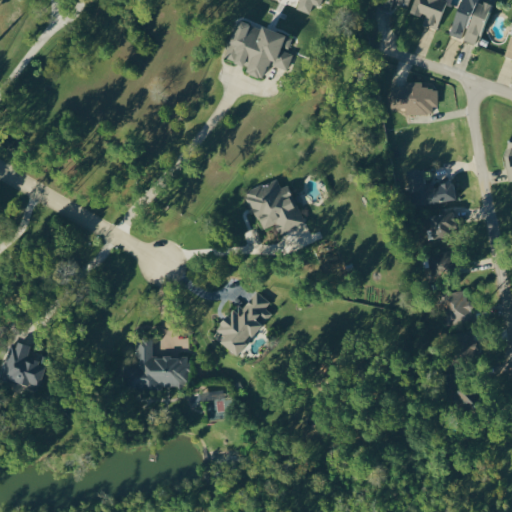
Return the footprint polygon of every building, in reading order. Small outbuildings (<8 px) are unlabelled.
[(298,0),(296,9),(310,13),(312,3),(320,5),(320,0),(298,0)] [(389,10),(392,1),(406,6),(408,0),(381,0),(380,6),(389,10)] [(422,24),(437,29),(444,0),(413,0),(410,11),(424,15),(422,24)] [(478,45),(489,2),(479,0),(458,0),(450,35),(462,38),(461,40),(478,45)] [(292,38),(238,17),(223,57),(247,66),(245,71),(262,77),(268,62),(285,69),(291,52),(287,50),(292,38)] [(511,31),(503,55),(511,58),(511,31)] [(406,114),(432,113),(432,106),(438,105),(437,88),(422,88),(422,81),(404,81),(404,86),(392,86),(393,108),(405,107),(406,114)] [(511,132),(503,154),(508,180),(511,179),(511,163),(511,161),(511,132)] [(456,200),(454,182),(423,186),(421,167),(407,169),(411,205),(456,200)] [(261,229),(275,223),(278,232),(303,222),(288,184),(280,187),(276,178),(245,191),(261,229)] [(457,232),(453,211),(429,216),(433,237),(457,232)] [(457,252),(436,252),(436,268),(457,268),(457,252)] [(237,355),(262,321),(264,322),(271,313),(265,308),(270,301),(255,290),(242,308),(235,303),(211,336),(237,355)] [(443,292),(444,319),(472,319),(472,301),(465,301),(465,292),(443,292)] [(464,356),(478,351),(471,330),(457,334),(464,356)] [(152,356),(152,337),(136,337),(136,364),(123,364),(123,384),(138,384),(138,389),(147,389),(147,391),(160,391),(160,385),(187,386),(187,356),(152,356)] [(12,340),(0,375),(0,377),(27,387),(29,380),(41,384),(47,367),(43,365),(46,357),(28,351),(30,346),(12,340)]
